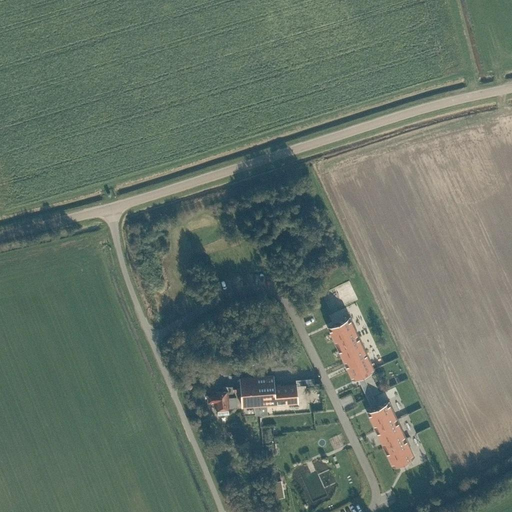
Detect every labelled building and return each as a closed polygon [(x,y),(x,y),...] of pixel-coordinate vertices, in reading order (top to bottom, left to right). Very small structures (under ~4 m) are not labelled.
[(328,327),(336,345),(358,335),(349,317),(328,327)] [(358,335),(336,345),(344,363),(351,378),(351,379),(357,376),(361,383),(370,404),(375,402),(366,381),(362,374),(373,368),(366,353),(358,335)] [(253,348),(243,349),(243,365),(254,364),(253,348)] [(221,355),(211,356),(212,368),(222,367),(221,355)] [(273,375),(239,377),(242,407),(297,403),(296,383),(274,385),(273,375)] [(234,391),(233,388),(233,385),(223,386),(223,390),(216,390),(216,391),(208,391),(209,401),(217,401),(217,409),(218,408),(219,414),(230,413),(229,407),(230,407),(238,406),(237,396),(229,397),(229,392),(234,392),(234,391)] [(388,401),(366,411),(375,429),(397,419),(388,401)] [(397,419),(375,429),(392,466),(413,456),(397,419)] [(281,479),(273,480),(276,497),(284,495),(281,479)]
